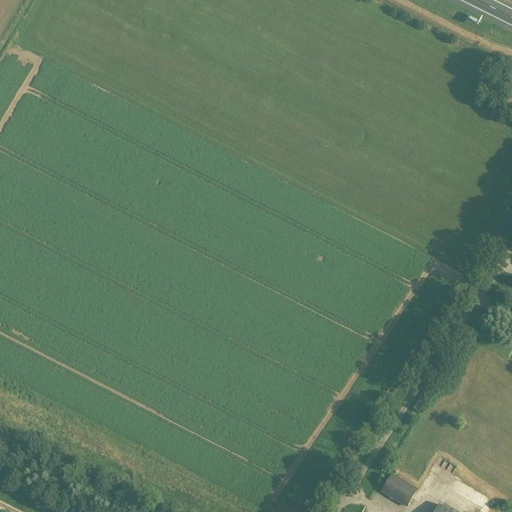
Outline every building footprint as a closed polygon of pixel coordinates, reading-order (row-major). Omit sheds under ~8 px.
[(462,360),(452,377),(459,382),(470,365),(462,360)] [(470,365),(459,382),(467,386),(477,369),(470,365)] [(477,369),(467,386),(474,391),(485,374),(477,369)] [(485,374),(474,391),(482,396),(492,378),(485,374)] [(492,378),(482,396),(489,400),(491,397),(493,393),(495,390),(498,386),(500,383),(492,378)] [(444,390),(439,398),(456,408),(461,401),(444,390)] [(505,405),(503,409),(511,413),(511,411),(511,394),(511,395),(509,398),(507,402),(505,405)] [(439,398),(435,405),(452,416),(456,408),(439,398)] [(435,405),(430,413),(447,423),(452,416),(435,405)] [(430,413),(426,420),(443,431),(447,423),(430,413)] [(487,416),(480,427),(485,430),(492,420),(487,416)] [(426,420),(421,428),(425,430),(428,432),(431,434),(435,436),(438,438),(443,431),(426,420)] [(511,452),(506,449),(502,456),(511,462),(511,452)] [(511,462),(502,456),(497,464),(511,472),(511,462)] [(511,472),(497,464),(493,471),(496,473),(499,476),(503,478),(506,480),(510,482),(511,478),(511,472)] [(407,507),(417,491),(392,476),(382,492),(407,507)]
